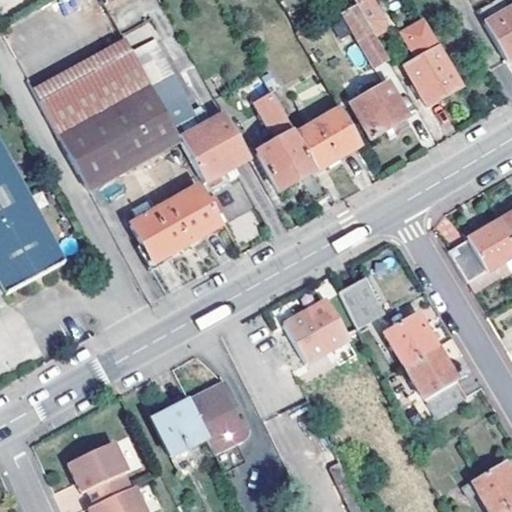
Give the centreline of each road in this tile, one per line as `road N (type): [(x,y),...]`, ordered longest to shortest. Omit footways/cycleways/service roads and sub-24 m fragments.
road 1 (secondary): [(0,427),(395,208)]
road 2 (residential): [(511,402),(395,208)]
road 3 (secondary): [(395,208),(511,136)]
